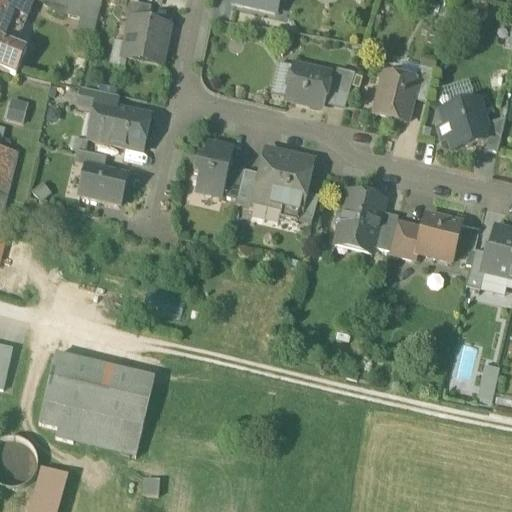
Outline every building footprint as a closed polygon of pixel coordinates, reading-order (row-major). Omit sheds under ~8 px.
[(0,0),(0,72),(15,78),(26,53),(1,42),(0,42),(0,35),(3,37),(13,13),(25,18),(30,5),(16,0),(15,0),(14,5),(0,0)] [(54,15),(67,19),(71,0),(37,0),(36,3),(54,15)] [(77,34),(92,37),(101,0),(71,0),(67,19),(80,22),(77,34)] [(233,0),(232,8),(275,17),(278,0),(233,0)] [(131,22),(147,26),(151,10),(137,7),(127,5),(123,22),(131,24),(131,22)] [(126,63),(160,70),(169,30),(147,26),(131,22),(131,24),(126,46),(123,62),(126,63)] [(123,62),(126,46),(113,44),(109,68),(124,71),(126,63),(123,62)] [(401,67),(397,82),(415,87),(418,71),(401,67)] [(271,100),(287,104),(294,72),(278,68),(271,100)] [(411,105),(425,108),(434,75),(418,71),(415,87),(416,87),(411,105)] [(328,80),(294,72),(287,104),(320,112),(322,106),(327,83),(328,80)] [(322,106),(345,111),(354,78),(336,74),(334,85),(327,83),(322,106)] [(373,119),(406,128),(411,105),(416,87),(415,87),(397,82),(383,79),(373,119)] [(436,94),(443,115),(475,106),(468,84),(436,94)] [(77,112),(99,117),(101,110),(115,113),(117,101),(81,93),(77,112)] [(5,123),(23,127),(28,106),(10,102),(5,123)] [(448,144),(451,156),(482,147),(483,146),(486,133),(485,129),(478,105),(475,106),(443,115),(439,116),(443,130),(436,132),(440,146),(448,144)] [(93,146),(142,157),(149,120),(115,113),(101,110),(99,117),(93,146)] [(484,154),(497,157),(505,123),(485,129),(486,133),(483,146),(482,147),(484,154)] [(195,196),(221,202),(222,201),(229,171),(232,154),(206,148),(202,165),(196,163),(193,178),(199,180),(195,196)] [(0,198),(5,199),(16,155),(0,151),(0,198)] [(86,170),(103,174),(106,161),(77,155),(74,167),(86,170)] [(300,216),(301,216),(305,197),(313,166),(265,155),(259,178),(253,205),(255,205),(300,216)] [(79,201),(118,210),(126,179),(103,174),(86,170),(79,201)] [(222,201),(238,205),(245,175),(229,171),(222,201)] [(259,178),(245,175),(238,205),(237,210),(252,214),(255,205),(253,205),(259,178)] [(51,198),(42,186),(30,195),(40,207),(51,198)] [(298,220),(311,224),(318,201),(305,197),(301,216),(300,216),(298,220)] [(351,251),(371,256),(372,252),(380,217),(383,207),(347,198),(342,217),(340,216),(337,219),(335,225),(337,228),(339,229),(336,243),(352,247),(351,251)] [(372,252),(388,257),(396,227),(397,221),(380,217),(372,252)] [(417,259),(450,267),(460,228),(425,219),(422,233),(415,259),(417,259)] [(422,233),(396,227),(388,257),(387,260),(415,266),(417,259),(415,259),(422,233)] [(511,239),(511,235),(495,231),(488,258),(486,258),(481,277),(483,277),(508,283),(509,280),(511,280),(511,239)] [(467,282),(481,285),(483,277),(481,277),(486,258),(474,255),(467,282)] [(508,283),(483,277),(479,294),(479,295),(503,301),(505,293),(511,294),(511,280),(509,280),(508,283)] [(465,291),(479,294),(481,285),(467,282),(465,291)] [(148,291),(142,312),(179,323),(185,302),(148,291)] [(0,392),(2,393),(11,353),(0,350),(0,392)] [(54,358),(43,407),(79,415),(142,430),(154,381),(54,358)] [(491,405),(499,373),(484,369),(476,402),(491,405)] [(55,442),(72,446),(79,415),(43,407),(38,428),(57,432),(55,442)] [(142,430),(79,415),(72,446),(136,460),(142,430)] [(0,488),(15,491),(30,483),(37,469),(35,453),(23,441),(7,439),(0,442),(0,488)] [(29,511),(58,511),(68,480),(41,472),(29,511)]
